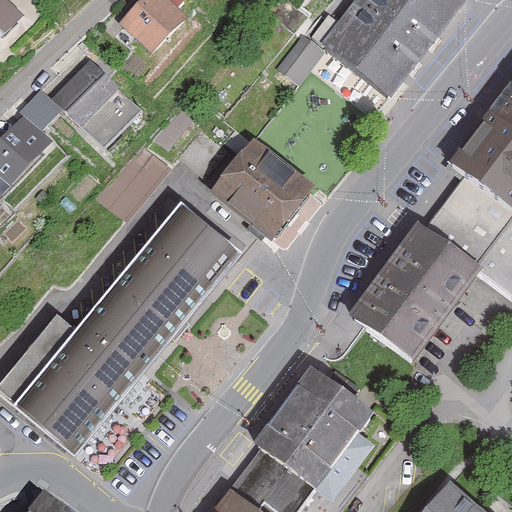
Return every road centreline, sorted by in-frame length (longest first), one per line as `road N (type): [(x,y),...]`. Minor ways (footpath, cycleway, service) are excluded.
road 1 (secondary): [(161,511),(180,467),(289,339),(334,232),(511,18)]
road 2 (residential): [(101,0),(0,100)]
road 3 (residential): [(0,482),(44,470),(105,511)]
